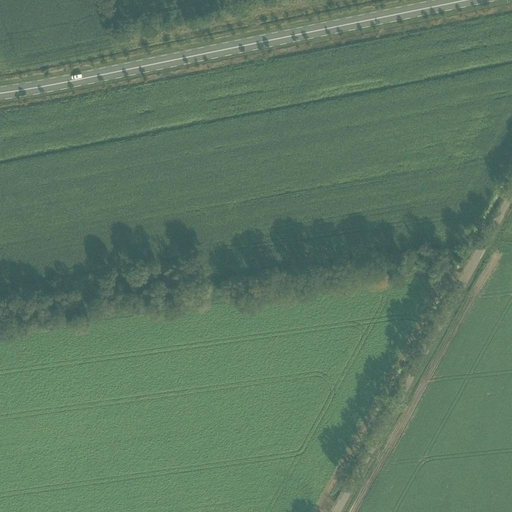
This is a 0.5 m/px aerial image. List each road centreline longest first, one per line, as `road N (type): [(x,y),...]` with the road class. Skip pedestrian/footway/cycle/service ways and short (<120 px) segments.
road 1 (secondary): [(0,93),(466,0)]
road 2 (unclassified): [(340,511),(511,194)]
